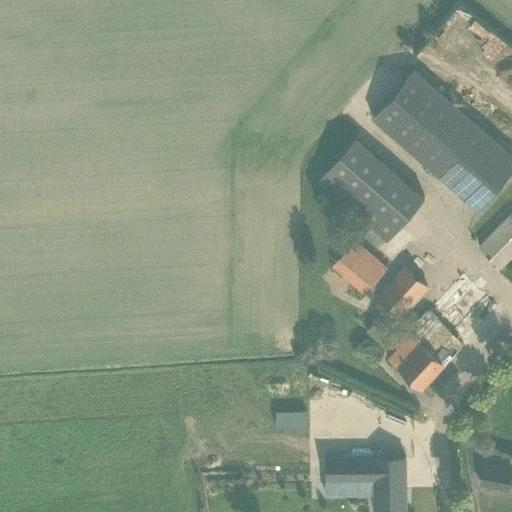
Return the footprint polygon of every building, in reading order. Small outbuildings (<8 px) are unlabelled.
[(511,167),(511,153),(414,67),(371,116),(477,208),(511,167)] [(317,177),(386,238),(424,194),(355,134),(317,177)] [(479,244),(500,266),(511,253),(511,217),(509,214),(479,244)] [(331,264),(363,292),(386,265),(355,237),(331,264)] [(404,263),(374,295),(399,317),(428,285),(404,263)] [(405,374),(420,388),(497,305),(463,273),(428,309),(439,319),(412,347),(404,339),(387,357),(405,374)] [(393,333),(377,317),(366,329),(381,345),(393,333)] [(384,351),(365,336),(356,347),(375,362),(384,351)] [(331,427),(330,414),(316,414),(317,427),(331,427)] [(405,508),(405,454),(325,455),(325,493),(337,493),(337,479),(373,478),(373,508),(405,508)] [(481,461),(477,482),(492,485),(496,464),(481,461)]
